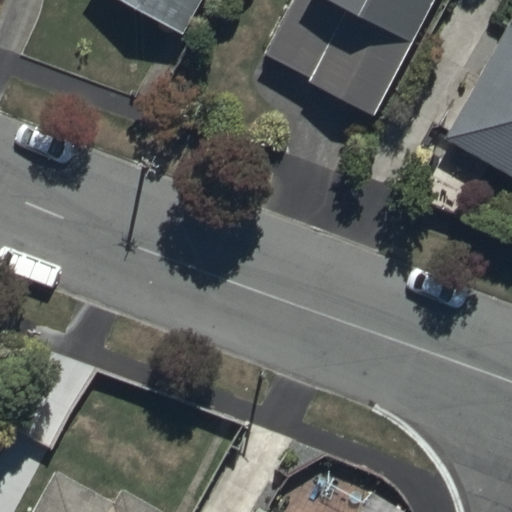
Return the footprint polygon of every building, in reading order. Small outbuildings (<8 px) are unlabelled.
[(140,0),(185,25),(198,0),(140,0)] [(379,106),(434,0),(285,0),(262,46),(379,106)] [(511,10),(445,130),(511,167),(511,10)] [(175,511),(177,510),(124,480),(118,491),(58,458),(28,511),(175,511)] [(290,511),(260,494),(249,511),(290,511)]
